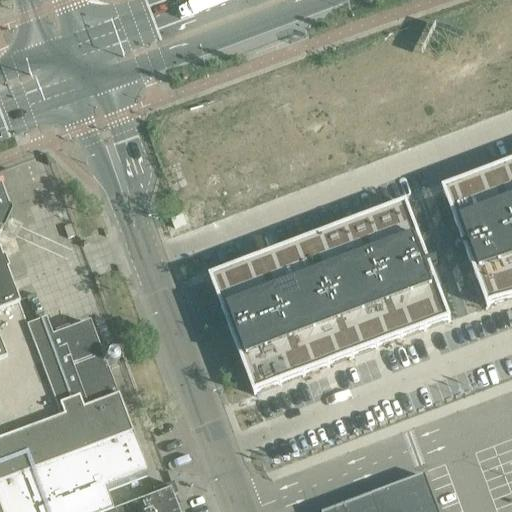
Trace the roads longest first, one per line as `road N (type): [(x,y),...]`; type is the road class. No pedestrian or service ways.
road 1 (unclassified): [(242,511),(85,88)]
road 2 (primary): [(85,88),(327,0)]
road 3 (primary): [(202,0),(66,49)]
